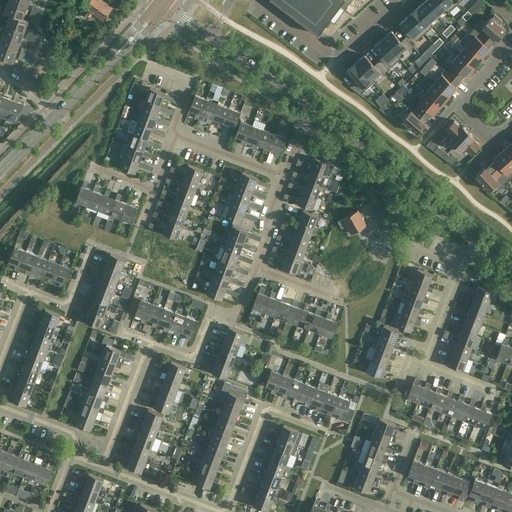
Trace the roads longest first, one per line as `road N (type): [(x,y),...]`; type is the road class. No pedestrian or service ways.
road 1 (residential): [(477,241),(309,103)]
road 2 (residential): [(499,393),(424,363),(458,265)]
road 3 (residential): [(330,298),(251,270),(281,176)]
road 4 (residential): [(257,0),(334,55),(402,0)]
road 5 (residential): [(220,511),(263,410),(331,434)]
road 6 (secondary): [(54,115),(159,2)]
road 7 (residential): [(511,40),(463,100),(489,131),(511,125)]
road 8 (residential): [(101,466),(153,342)]
road 9 (residential): [(309,103),(209,35)]
road 10 (residential): [(281,176),(168,134)]
